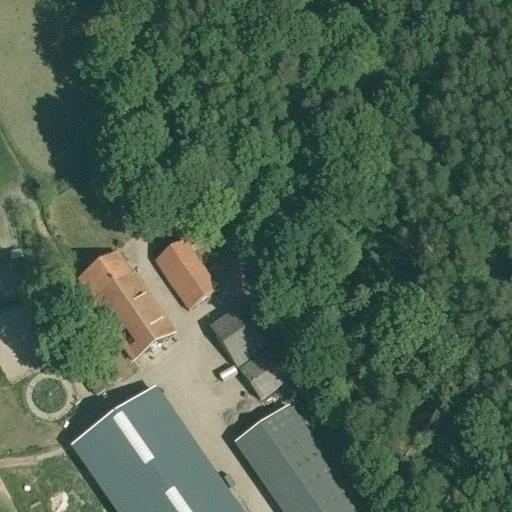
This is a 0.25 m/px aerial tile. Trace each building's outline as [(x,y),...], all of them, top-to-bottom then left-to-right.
[(155,263),(189,312),(219,292),(185,242),(155,263)] [(175,335),(118,253),(77,281),(134,364),(175,335)] [(259,401),(299,374),(256,311),(239,322),(252,341),(228,357),(259,401)] [(60,323),(80,352),(95,342),(76,313),(60,323)] [(121,380),(100,350),(76,367),(96,396),(121,380)] [(237,511),(155,394),(73,451),(114,511),(237,511)] [(252,468),(305,432),(292,414),(239,450),(252,468)]
